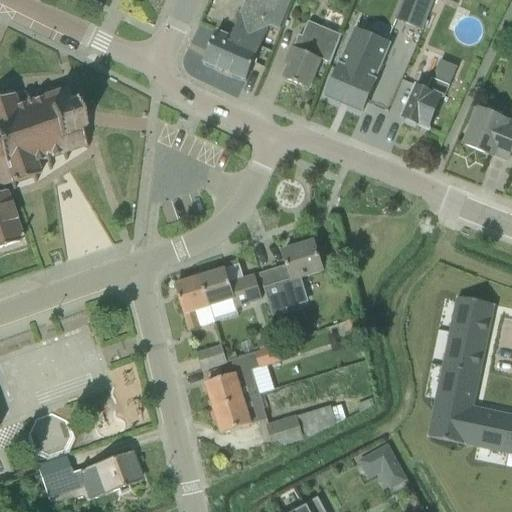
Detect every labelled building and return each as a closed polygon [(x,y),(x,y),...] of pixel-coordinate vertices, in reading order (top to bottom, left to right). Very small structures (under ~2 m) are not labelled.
[(247,0),(242,13),(239,21),(231,39),(217,33),(202,66),(245,84),(253,66),(269,28),(279,0),(247,0)] [(403,0),(396,21),(413,27),(422,31),(433,0),(403,0)] [(311,29),(306,40),(299,37),(293,49),(285,66),(289,68),(284,80),(308,91),(321,61),(330,65),(342,38),(323,30),(321,34),(311,29)] [(326,99),(362,114),(375,83),(374,82),(389,46),(356,32),(341,68),(340,68),(326,99)] [(417,88),(402,121),(405,122),(405,127),(415,131),(418,128),(421,129),(421,128),(430,131),(456,70),(441,64),(428,93),(417,88)] [(80,134),(83,133),(81,127),(75,111),(76,111),(73,104),(71,105),(66,93),(68,89),(66,88),(64,92),(45,98),(43,92),(41,93),(43,99),(29,104),(25,94),(22,95),(26,105),(16,108),(12,96),(8,98),(5,93),(3,94),(5,99),(0,101),(0,188),(2,188),(10,185),(13,192),(15,191),(13,186),(33,180),(34,185),(37,184),(35,179),(40,177),(36,165),(46,162),(49,172),(51,171),(48,161),(63,156),(65,162),(67,162),(65,155),(84,149),(87,151),(89,149),(85,147),(80,134)] [(473,127),(465,146),(484,155),(485,152),(508,162),(511,152),(511,116),(502,112),(499,119),(475,109),(468,125),(473,127)] [(2,188),(0,188),(0,250),(21,243),(20,241),(21,241),(20,238),(19,239),(2,188)] [(283,254),(287,268),(259,276),(267,302),(269,302),(273,318),(285,315),(283,309),(304,302),(298,281),(323,273),(314,244),(283,254)] [(231,286),(226,271),(201,279),(210,309),(225,304),(225,305),(234,303),(237,311),(263,303),(255,279),(231,286)] [(195,314),(210,309),(201,279),(175,287),(187,324),(190,333),(200,329),(195,314)] [(451,332),(488,339),(495,305),(458,297),(451,332)] [(356,320),(347,323),(352,337),(360,334),(356,320)] [(296,340),(293,330),(279,335),(283,345),(296,340)] [(276,331),(275,331),(255,338),(260,353),(281,346),(276,331)] [(451,332),(444,365),(481,373),(488,339),(451,332)] [(260,354),(230,364),(233,377),(206,385),(214,412),(260,398),(253,374),(268,370),(291,363),(290,361),(301,358),(295,342),(281,346),(281,347),(260,354)] [(227,365),(222,348),(197,356),(202,373),(227,365)] [(444,365),(437,398),(473,406),(481,373),(444,365)] [(214,412),(221,436),(267,422),(260,398),(214,412)] [(465,444),(473,406),(437,398),(429,437),(465,444)] [(374,408),(372,401),(364,404),(367,411),(374,408)] [(305,443),(336,427),(332,410),(331,409),(297,419),(297,417),(266,427),(274,452),(305,443)] [(511,435),(511,415),(482,409),(474,446),(508,453),(511,435)] [(366,478),(396,462),(388,447),(358,463),(366,478)] [(127,456),(79,473),(90,503),(138,486),(127,456)] [(72,477),(66,459),(37,469),(40,478),(46,495),(75,485),(72,477)]
